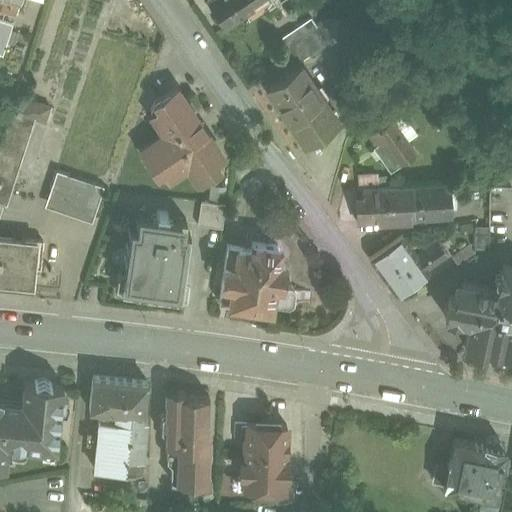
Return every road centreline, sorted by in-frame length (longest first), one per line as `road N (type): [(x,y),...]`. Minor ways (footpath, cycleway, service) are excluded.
road 1 (tertiary): [(0,329),(356,376)]
road 2 (residential): [(360,275),(160,0)]
road 3 (residential): [(415,387),(401,336),(360,275)]
